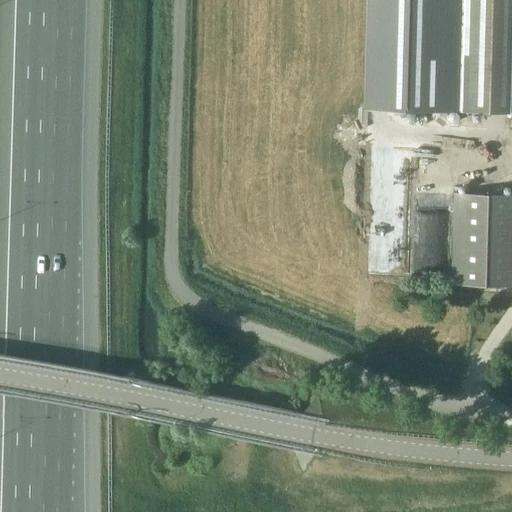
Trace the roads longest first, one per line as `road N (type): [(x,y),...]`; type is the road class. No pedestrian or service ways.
road 1 (unclassified): [(511,414),(423,394),(182,296),(171,263),(179,0)]
road 2 (motorway): [(36,511),(51,0)]
road 3 (tertiary): [(209,414),(412,451),(511,457)]
road 4 (tertiary): [(209,414),(0,375)]
